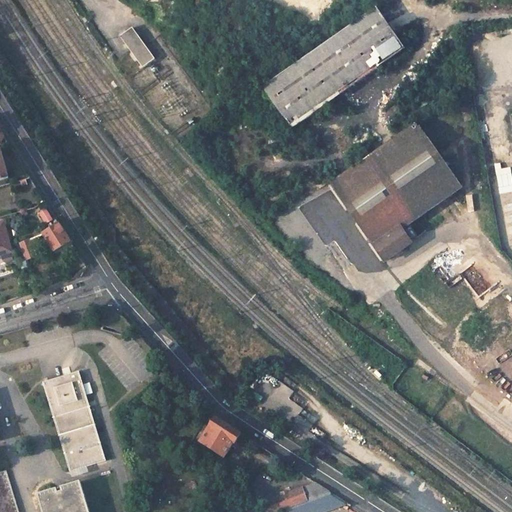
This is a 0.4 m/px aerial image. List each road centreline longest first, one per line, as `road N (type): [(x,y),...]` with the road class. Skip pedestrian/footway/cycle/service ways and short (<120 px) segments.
road 1 (tertiary): [(113,286),(219,402),(384,511)]
road 2 (unknown): [(511,421),(410,326),(340,241)]
road 3 (tertiary): [(0,105),(113,286)]
